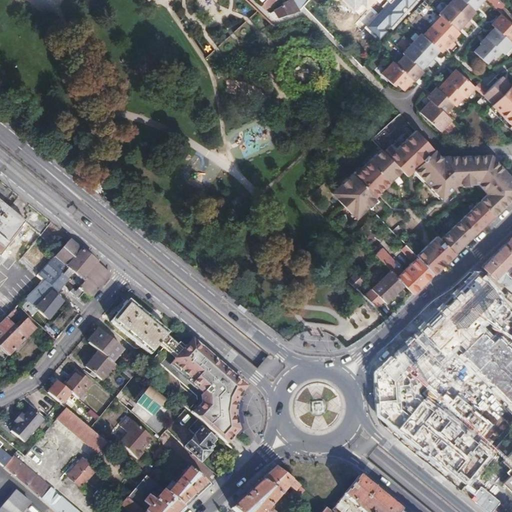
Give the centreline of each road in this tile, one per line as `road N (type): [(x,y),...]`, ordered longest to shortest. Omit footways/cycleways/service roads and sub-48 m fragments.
road 1 (primary): [(0,155),(433,511)]
road 2 (primary): [(446,511),(73,193)]
road 3 (primary): [(306,370),(73,193)]
road 4 (primary): [(127,272),(260,381),(279,407)]
road 5 (residential): [(400,107),(304,12),(273,22),(250,0)]
road 6 (secondary): [(373,351),(511,220)]
road 7 (residential): [(127,272),(45,367),(0,401)]
road 8 (primary): [(0,169),(127,272)]
road 9 (primary): [(464,511),(376,438),(355,409)]
road 10 (residential): [(511,150),(443,152),(400,107)]
